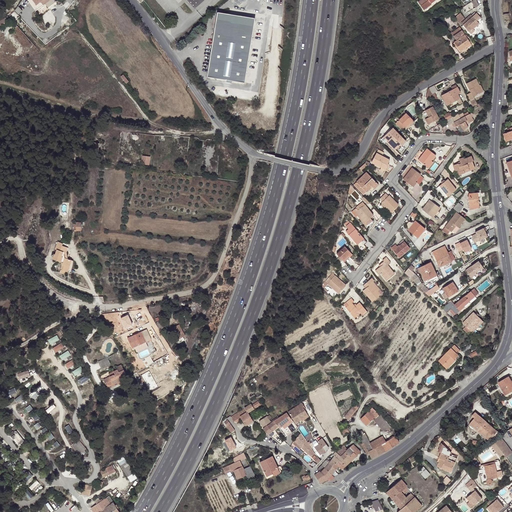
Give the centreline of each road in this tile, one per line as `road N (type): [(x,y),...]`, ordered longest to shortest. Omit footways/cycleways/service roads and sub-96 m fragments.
road 1 (motorway): [(311,0),(291,127),(245,290),(142,511)]
road 2 (motorway): [(160,511),(242,343),(274,253),(311,113),(329,0)]
road 3 (unclassified): [(499,44),(390,106),(349,166),(322,170),(253,154)]
road 4 (residential): [(253,154),(206,285),(97,306)]
road 5 (residential): [(467,139),(420,139),(393,179),(408,207),(353,281)]
road 6 (unclassified): [(253,154),(220,126),(130,0)]
road 7 (secondary): [(369,467),(478,383),(502,352)]
road 8 (residential): [(97,306),(51,293),(27,267),(19,240),(0,242)]
road 9 (secondary): [(508,332),(499,203)]
